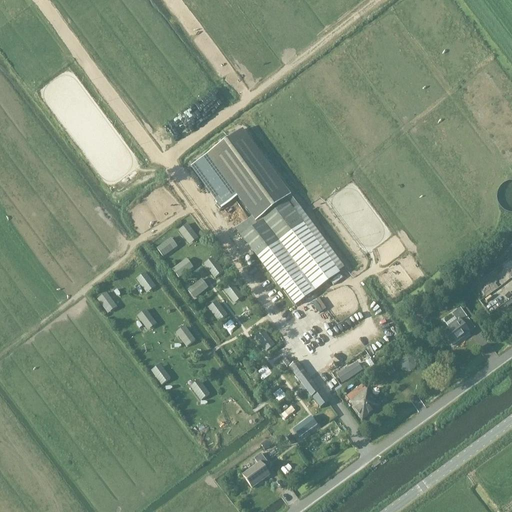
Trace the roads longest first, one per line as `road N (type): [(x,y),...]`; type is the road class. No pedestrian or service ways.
road 1 (unclassified): [(293,511),(511,351)]
road 2 (tertiary): [(389,511),(511,421)]
